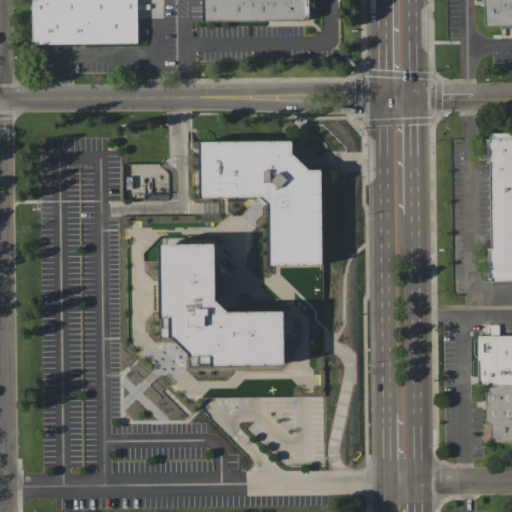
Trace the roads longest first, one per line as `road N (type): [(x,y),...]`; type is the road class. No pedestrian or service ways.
road 1 (residential): [(511,95),(0,101)]
road 2 (residential): [(0,2),(5,511)]
road 3 (primary): [(385,95),(389,414)]
road 4 (primary): [(418,485),(415,213)]
road 5 (residential): [(390,486),(511,480)]
